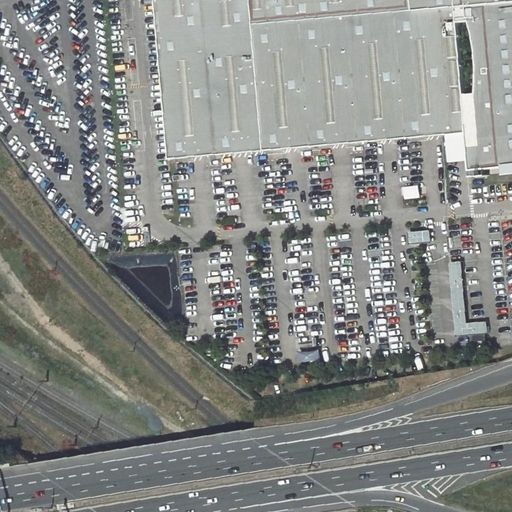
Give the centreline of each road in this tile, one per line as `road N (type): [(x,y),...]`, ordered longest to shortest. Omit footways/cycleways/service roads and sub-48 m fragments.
road 1 (trunk): [(511,374),(319,433),(0,489)]
road 2 (trunk): [(511,417),(0,500)]
road 3 (trunk): [(243,495),(511,453)]
road 4 (trunk): [(243,495),(278,507),(377,494),(444,511)]
